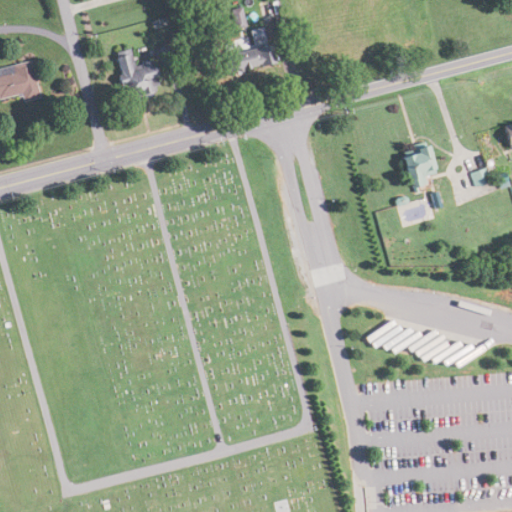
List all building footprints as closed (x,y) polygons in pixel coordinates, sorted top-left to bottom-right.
[(262,41),(258,28),(247,31),(250,44),(262,41)] [(221,53),(224,72),(271,64),(267,45),(221,53)] [(150,61),(130,64),(127,49),(110,52),(119,101),(156,94),(150,61)] [(0,66),(0,96),(17,94),(19,101),(34,98),(28,62),(0,66)] [(511,122),(499,125),(503,148),(511,145),(511,122)] [(428,173),(423,147),(397,152),(404,188),(420,185),(418,175),(428,173)] [(469,186),(484,181),(480,168),(465,173),(469,186)]
